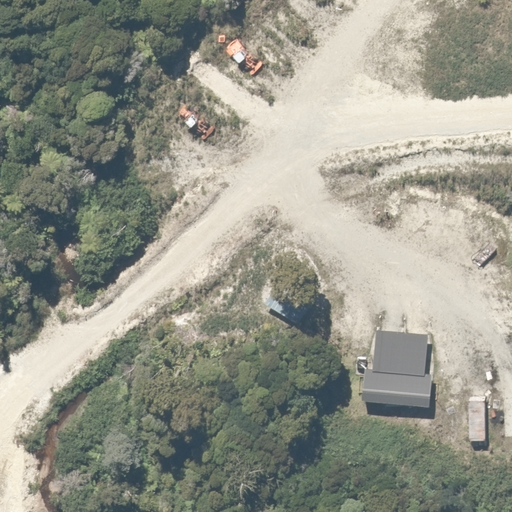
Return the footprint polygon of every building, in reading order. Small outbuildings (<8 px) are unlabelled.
[(273,269),(258,294),(296,318),(312,294),(273,269)] [(376,320),(375,363),(421,365),(422,321),(376,320)] [(375,363),(364,363),(363,393),(430,395),(431,365),(421,365),(375,363)] [(486,392),(467,392),(467,435),(486,435),(486,392)] [(511,393),(502,394),(503,435),(511,434),(511,393)]
